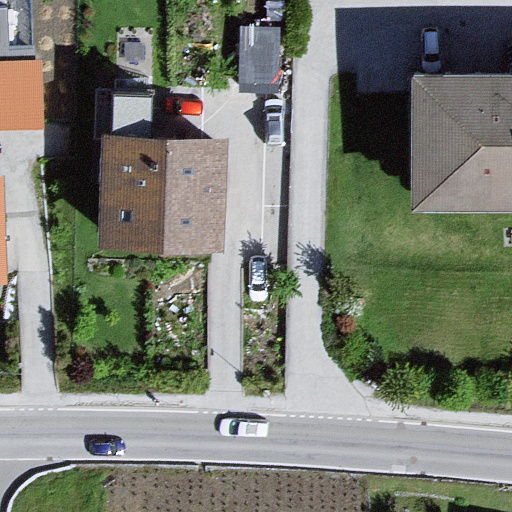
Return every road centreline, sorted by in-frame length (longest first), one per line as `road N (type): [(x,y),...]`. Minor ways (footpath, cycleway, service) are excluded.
road 1 (tertiary): [(0,436),(277,440),(511,462)]
road 2 (unknown): [(322,11),(313,442)]
road 3 (unknown): [(236,129),(221,439)]
